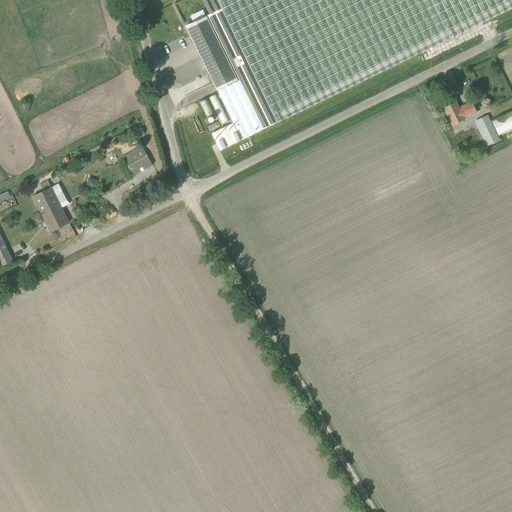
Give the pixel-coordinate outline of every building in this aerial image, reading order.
[(277,123),(217,0),(202,0),(209,14),(185,26),(233,123),(220,129),(211,134),(219,151),(277,123)] [(511,0),(217,0),(277,123),(450,38),(511,7),(511,0)] [(455,102),(444,107),(452,125),(476,113),(471,102),(464,106),(465,108),(460,111),(455,102)] [(511,111),(499,118),(492,121),(499,135),(511,128),(511,111)] [(218,122),(208,127),(210,131),(220,127),(218,122)] [(124,160),(129,170),(149,159),(143,149),(124,160)] [(87,178),(84,186),(94,189),(97,181),(87,178)] [(33,197),(50,232),(69,223),(62,208),(70,204),(67,201),(59,184),(33,197)] [(38,214),(30,217),(34,225),(41,222),(38,214)] [(0,266),(1,269),(12,263),(0,238),(0,266)]
